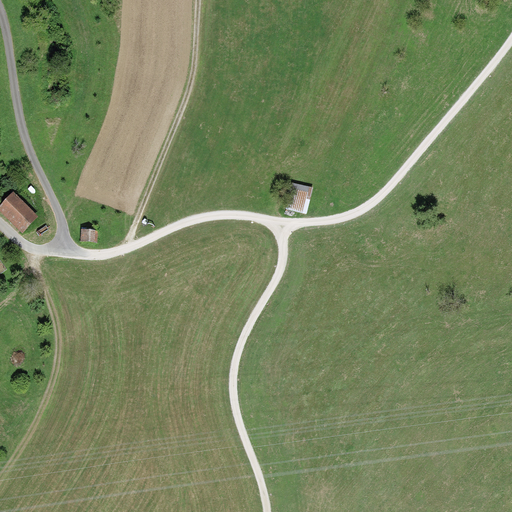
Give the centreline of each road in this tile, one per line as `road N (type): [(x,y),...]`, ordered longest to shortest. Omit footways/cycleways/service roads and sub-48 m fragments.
road 1 (track): [(279,224),(336,221),(367,208),(511,34)]
road 2 (track): [(279,224),(266,294),(229,363),(231,409),(264,511)]
road 3 (track): [(123,247),(192,78),(194,0)]
road 4 (track): [(59,253),(59,220),(20,135),(0,13)]
road 5 (track): [(37,248),(56,364),(29,438),(0,476)]
road 6 (track): [(59,253),(94,258),(196,219),(279,224)]
